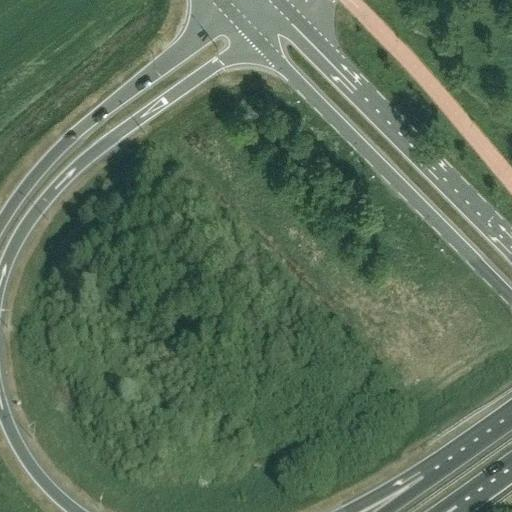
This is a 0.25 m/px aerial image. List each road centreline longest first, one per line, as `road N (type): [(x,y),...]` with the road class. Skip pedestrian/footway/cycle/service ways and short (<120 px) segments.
road 1 (secondary): [(256,39),(511,298)]
road 2 (trunk): [(0,279),(13,245),(66,175),(256,39)]
road 3 (secondary): [(511,240),(289,14)]
road 4 (trunk): [(234,16),(82,129),(44,163),(0,224)]
road 5 (trunk): [(72,511),(38,478),(0,404)]
